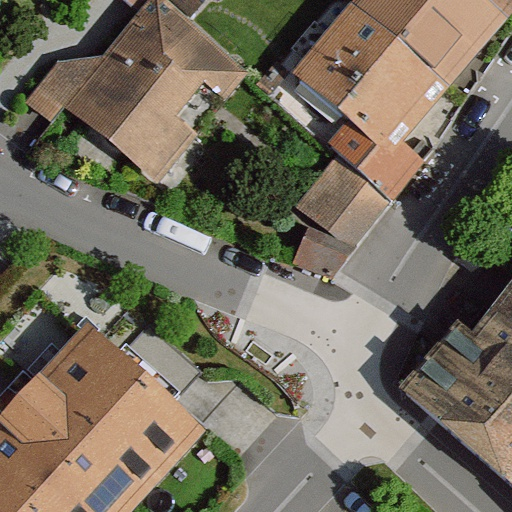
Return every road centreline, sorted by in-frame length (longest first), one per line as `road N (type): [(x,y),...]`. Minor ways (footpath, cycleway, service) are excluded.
road 1 (residential): [(365,350),(0,174)]
road 2 (residential): [(365,350),(380,312),(511,107)]
road 3 (residential): [(489,511),(359,403)]
road 4 (residential): [(282,511),(331,459),(359,403)]
